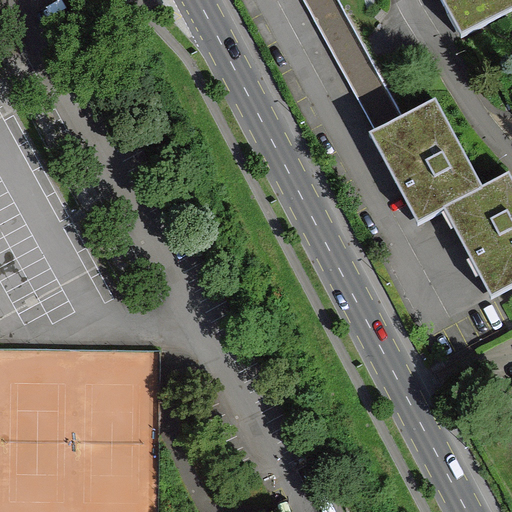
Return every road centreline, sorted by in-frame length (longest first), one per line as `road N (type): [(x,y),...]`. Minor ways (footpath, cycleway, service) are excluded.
road 1 (primary): [(195,0),(466,511)]
road 2 (residential): [(511,163),(465,109),(400,0)]
